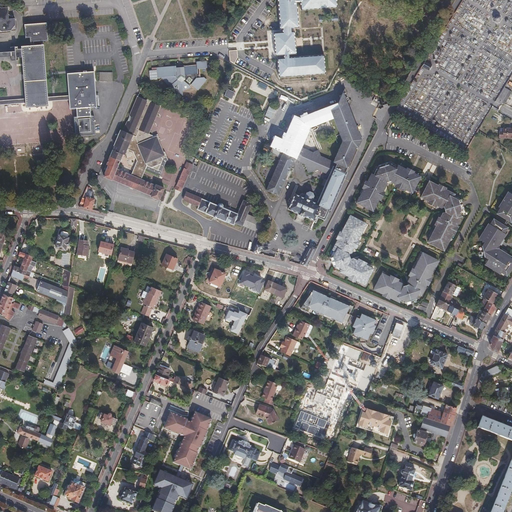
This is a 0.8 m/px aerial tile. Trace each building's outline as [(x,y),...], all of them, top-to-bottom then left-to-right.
[(277,0),(280,29),(283,28),(284,33),(274,34),(275,55),(285,55),(285,58),(278,59),(279,77),(325,74),(324,56),(289,58),(289,54),(297,54),(295,32),(292,33),(291,28),(299,27),(298,2),(301,2),(302,10),(337,7),(336,0),(277,0)] [(0,30),(1,31),(12,30),(12,31),(16,31),(15,19),(13,19),(8,14),(7,7),(4,7),(0,4),(0,30)] [(500,17),(501,16),(498,14),(497,15),(495,14),(493,18),(494,19),(494,20),(497,22),(498,21),(499,22),(501,18),(500,17)] [(48,102),(48,97),(46,67),(44,44),(35,45),(34,41),(48,40),(47,22),(24,24),(26,38),(30,37),(30,45),(22,46),(22,48),(18,49),(18,46),(10,47),(11,52),(8,52),(8,56),(11,56),(11,61),(19,60),(18,58),(22,58),(25,98),(26,103),(26,107),(49,106),(48,102)] [(182,90),(183,90),(191,88),(190,87),(191,86),(197,91),(206,81),(204,78),(200,79),(199,72),(206,71),(205,60),(196,61),(196,64),(175,67),(175,65),(156,68),(157,76),(158,76),(158,75),(162,75),(162,76),(161,76),(171,85),(172,86),(178,78),(182,79),(182,90)] [(67,74),(69,95),(69,100),(70,109),(76,109),(77,116),(74,117),(76,137),(96,135),(94,108),(97,107),(94,71),(87,72),(87,71),(83,71),(83,72),(67,74)] [(111,81),(112,72),(99,71),(99,80),(111,81)] [(184,94),(183,90),(182,90),(182,79),(178,78),(172,86),(171,85),(168,88),(184,94)] [(500,101),(503,103),(504,104),(511,91),(504,87),(498,98),(501,100),(500,101)] [(328,111),(321,113),(331,118),(333,117),(334,120),(359,133),(359,132),(356,131),(357,129),(356,126),(353,125),(355,122),(354,120),(351,119),(352,116),(352,114),(349,113),(350,111),(349,108),(348,107),(351,100),(346,89),(343,95),(341,96),(341,98),(338,105),(328,109),(328,111)] [(159,199),(164,188),(155,184),(155,185),(141,179),(142,177),(140,174),(141,170),(144,171),(147,165),(158,170),(163,159),(162,158),(166,156),(164,151),(162,152),(157,139),(154,140),(152,135),(148,134),(160,106),(150,102),(150,104),(146,103),(147,101),(137,97),(130,115),(133,116),(131,122),(128,121),(123,132),(121,138),(118,137),(114,146),(116,147),(115,151),(112,150),(106,165),(108,165),(103,177),(112,180),(151,195),(151,196),(159,199)] [(321,113),(319,112),(300,119),(298,121),(295,123),(295,124),(321,113)] [(358,137),(359,134),(359,133),(334,120),(342,141),(343,143),(334,162),(321,156),(319,150),(312,153),(300,147),(309,126),(331,118),(321,113),(295,124),(293,128),(285,145),(281,144),(275,146),(273,146),(270,153),(280,158),(266,189),(278,194),(294,160),(302,163),(304,167),(307,169),(309,173),(313,172),(316,173),(321,171),(329,175),(319,198),(316,203),(311,201),(313,198),(314,196),(313,192),(309,191),(306,192),(305,194),(302,193),(300,193),(299,195),(294,193),(287,209),(298,214),(298,215),(303,217),(304,216),(315,220),(317,215),(319,215),(318,217),(325,219),(329,210),(330,210),(343,181),(342,180),(343,178),(344,179),(347,173),(345,172),(347,168),(350,162),(359,141),(361,142),(362,141),(361,138),(358,137)] [(298,121),(300,119),(295,116),(285,139),(271,145),(273,146),(275,146),(281,144),(285,145),(293,128),(295,124),(295,123),(298,121)] [(511,137),(511,126),(504,127),(504,131),(500,131),(500,137),(511,137)] [(349,169),(361,142),(359,141),(350,162),(347,168),(349,169)] [(413,190),(420,178),(416,175),(416,174),(413,172),(410,170),(410,169),(407,167),(406,169),(400,165),(398,168),(396,166),(391,163),(390,165),(388,164),(388,162),(379,164),(380,167),(379,169),(377,168),(374,174),(373,176),(371,175),(368,181),(366,180),(364,184),(366,185),(364,188),(359,198),(360,199),(358,203),(371,210),(373,206),(375,207),(380,198),(383,191),(387,183),(387,182),(386,180),(391,179),(392,181),(392,182),(396,184),(404,188),(408,190),(409,188),(413,190)] [(184,168),(177,185),(181,187),(183,188),(190,170),(184,168)] [(447,241),(449,242),(453,234),(456,227),(457,225),(456,224),(460,215),(464,208),(462,207),(461,207),(460,203),(461,202),(462,200),(454,196),(445,191),(446,190),(439,186),(434,183),(433,185),(429,183),(422,195),(426,198),(425,199),(429,201),(437,205),(438,206),(439,204),(443,207),(444,207),(445,207),(446,208),(447,210),(446,210),(445,211),(446,212),(445,212),(443,218),(441,217),(440,218),(437,225),(433,233),(434,234),(432,238),(430,242),(442,249),(447,241)] [(242,225),(247,214),(251,204),(243,200),(238,211),(237,213),(223,207),(223,205),(222,203),(221,203),(219,203),(217,205),(186,192),(182,200),(198,206),(197,210),(234,225),(235,223),(242,226),(242,225)] [(511,193),(508,192),(499,207),(501,208),(502,209),(499,215),(509,221),(511,217),(511,193)] [(79,206),(92,210),(95,199),(83,196),(79,206)] [(237,213),(238,211),(235,210),(235,209),(228,206),(228,207),(223,205),(223,207),(237,213)] [(261,233),(266,222),(247,214),(242,225),(261,233)] [(365,222),(352,215),(347,225),(346,224),(341,231),(338,238),(337,240),(339,241),(335,250),(331,257),(331,258),(335,259),(335,262),(333,265),(341,269),(350,274),(349,276),(356,279),(361,282),(362,280),(366,282),(373,270),(369,267),(370,266),(366,264),(358,259),(357,261),(351,258),(350,258),(348,257),(348,255),(348,253),(349,253),(349,252),(352,247),(353,248),(354,246),(358,239),(362,232),(360,231),(365,222)] [(503,232),(506,227),(496,220),(492,226),(490,225),(488,224),(480,238),(485,242),(484,243),(484,245),(487,256),(488,258),(489,259),(486,264),(501,273),(502,272),(503,270),(509,273),(511,267),(511,260),(510,260),(511,258),(511,256),(507,253),(508,251),(506,250),(505,252),(502,250),(499,249),(498,249),(497,247),(499,246),(500,244),(502,241),(504,242),(505,240),(503,239),(506,234),(505,233),(503,232)] [(68,242),(69,238),(67,237),(68,234),(67,233),(62,231),(61,232),(60,236),(58,235),(55,248),(66,250),(67,246),(68,246),(69,244),(69,243),(68,242)] [(79,240),(77,254),(87,255),(89,246),(88,246),(88,241),(79,240)] [(101,241),(98,251),(110,255),(113,244),(101,241)] [(256,243),(252,252),(259,254),(262,245),(256,243)] [(307,267),(317,248),(311,245),(301,265),(307,267)] [(118,260),(131,263),(134,252),(128,251),(128,249),(121,248),(118,260)] [(26,270),(30,271),(33,265),(34,266),(35,262),(30,260),(32,256),(20,251),(19,255),(24,257),(20,268),(26,270)] [(433,268),(437,260),(425,253),(420,261),(418,261),(414,268),(410,275),(410,277),(411,277),(408,283),(408,284),(407,286),(405,286),(403,285),(397,282),(398,280),(390,276),(387,275),(386,276),(381,274),(375,287),(379,289),(378,291),(383,293),(390,297),(391,295),(400,300),(407,303),(408,303),(409,300),(412,299),(415,301),(416,300),(420,293),(424,284),(426,285),(427,284),(430,277),(434,269),(433,268)] [(161,265),(173,270),(177,258),(166,254),(161,265)] [(30,272),(30,271),(26,270),(20,268),(14,266),(13,270),(29,276),(31,277),(33,274),(30,272)] [(221,286),(226,273),(215,269),(210,282),(221,286)] [(28,278),(29,276),(13,270),(10,275),(20,279),(23,278),(24,276),(28,278)] [(63,285),(68,286),(71,272),(65,270),(63,284),(63,285)] [(273,293),(277,284),(269,280),(265,289),(273,293)] [(65,304),(67,291),(62,289),(40,281),(36,292),(63,303),(65,304)] [(457,286),(448,281),(443,291),(452,295),(457,286)] [(8,282),(3,294),(12,298),(16,285),(8,282)] [(287,288),(277,284),(273,293),(283,297),(287,288)] [(144,304),(154,308),(161,290),(153,287),(147,301),(146,300),(144,301),(144,302),(145,303),(144,304)] [(488,301),(492,303),(498,294),(489,288),(483,298),(488,301)] [(439,299),(448,303),(452,295),(443,291),(439,299)] [(3,294),(0,301),(0,314),(5,316),(5,317),(9,321),(13,316),(13,315),(15,312),(11,309),(12,307),(18,309),(20,304),(14,302),(13,304),(11,303),(13,298),(12,298),(3,294)] [(350,298),(335,334),(356,344),(358,339),(359,336),(363,338),(365,337),(377,309),(350,298)] [(437,306),(447,311),(450,304),(448,303),(439,299),(437,306)] [(201,301),(197,311),(208,315),(212,306),(201,301)] [(420,307),(426,310),(429,304),(422,301),(420,307)] [(483,311),(491,315),(497,306),(492,303),(488,301),(483,311)] [(450,304),(447,311),(456,316),(462,320),(466,313),(463,311),(450,304)] [(64,327),(66,323),(63,318),(60,316),(41,309),(39,313),(38,317),(64,327)] [(208,315),(197,311),(193,320),(205,324),(208,315)] [(478,319),(487,324),(491,315),(483,311),(478,319)] [(492,349),(499,353),(501,350),(499,349),(505,334),(509,329),(511,330),(511,317),(505,314),(497,327),(490,345),(492,349)] [(395,324),(397,318),(391,316),(390,320),(387,320),(384,327),(392,330),(395,324)] [(474,325),(484,330),(487,324),(478,319),(476,318),(472,316),(470,322),(474,324),(474,325)] [(403,321),(397,318),(395,324),(401,327),(403,321)] [(293,335),(302,339),(304,335),(305,336),(310,324),(301,320),(299,325),(298,328),(296,328),(293,335)] [(32,330),(39,333),(43,324),(35,321),(32,330)] [(153,327),(141,322),(133,341),(146,345),(153,327)] [(0,326),(0,354),(2,349),(10,328),(1,324),(0,326)] [(310,324),(305,336),(308,337),(313,326),(310,324)] [(58,389),(70,360),(76,344),(77,342),(69,328),(63,331),(70,343),(53,383),(44,379),(43,383),(58,389)] [(199,350),(205,336),(195,331),(189,346),(190,347),(188,351),(196,354),(198,350),(199,350)] [(406,344),(409,346),(412,339),(402,335),(395,333),(391,341),(397,344),(404,347),(406,344)] [(27,335),(15,368),(24,371),(37,338),(27,335)] [(281,351),(291,356),(294,347),(297,341),(287,337),(285,342),(284,343),(282,342),(280,346),(283,347),(281,351)] [(356,344),(355,347),(363,350),(381,358),(382,355),(384,350),(358,339),(356,344)] [(127,351),(114,346),(110,355),(116,358),(111,370),(118,373),(119,371),(128,374),(131,367),(122,364),(127,351)] [(458,351),(473,357),(475,353),(474,352),(460,346),(458,351)] [(441,367),(447,354),(437,350),(431,363),(441,367)] [(261,354),(258,363),(267,366),(272,368),(274,364),(276,365),(278,360),(273,358),(273,359),(261,354)] [(367,357),(361,355),(358,363),(364,366),(367,357)] [(372,383),(374,378),(378,367),(376,366),(377,364),(376,363),(375,362),(373,361),(372,362),(365,381),(372,383)] [(170,370),(160,366),(156,374),(171,381),(192,389),(194,384),(185,380),(185,379),(177,376),(175,378),(169,375),(170,370)] [(501,369),(501,367),(497,366),(484,371),(479,380),(485,382),(490,373),(501,369)] [(4,385),(9,373),(0,369),(0,388),(2,389),(4,388),(5,386),(4,385)] [(171,381),(156,374),(154,380),(167,386),(167,385),(169,385),(171,381)] [(446,382),(463,389),(464,384),(456,381),(457,380),(448,377),(446,382)] [(213,393),(224,397),(229,382),(218,378),(213,393)] [(264,402),(273,405),(274,402),(272,400),(276,389),(278,384),(269,380),(262,397),(265,398),(264,402)] [(369,391),(372,383),(365,381),(363,388),(369,391)] [(443,385),(434,381),(428,395),(438,399),(443,385)] [(124,395),(132,398),(134,392),(127,389),(124,395)] [(224,402),(233,406),(236,398),(227,394),(224,402)] [(150,403),(161,407),(162,403),(152,399),(150,403)] [(157,419),(162,408),(161,407),(150,403),(147,412),(152,415),(151,417),(157,419)] [(278,420),(273,409),(260,404),(256,413),(266,417),(269,424),(278,420)] [(419,415),(450,425),(451,426),(457,408),(449,405),(446,405),(442,416),(430,412),(431,408),(423,405),(422,406),(419,415)] [(171,406),(169,410),(184,417),(186,413),(171,406)] [(394,416),(363,406),(360,414),(362,414),(358,424),(365,426),(365,428),(380,432),(380,431),(387,433),(390,423),(392,424),(394,416)] [(212,418),(195,411),(191,421),(170,413),(165,428),(185,436),(174,462),(191,469),(212,418)] [(113,424),(116,418),(111,416),(111,413),(110,412),(108,412),(106,414),(100,412),(98,418),(100,419),(99,421),(102,422),(102,424),(104,425),(106,425),(106,424),(109,425),(110,423),(113,424)] [(67,425),(79,430),(81,424),(74,421),(76,418),(66,414),(63,420),(62,420),(62,419),(48,413),(47,416),(53,419),(60,422),(67,425)] [(511,428),(482,417),(478,428),(511,441),(511,457),(490,511),(503,511),(511,489),(511,428)] [(65,428),(67,425),(60,422),(53,419),(51,423),(50,422),(45,435),(40,433),(38,440),(50,445),(52,438),(51,437),(56,425),(65,428)] [(32,430),(20,425),(17,432),(38,440),(40,433),(37,432),(35,431),(32,430)] [(428,433),(417,429),(416,434),(413,433),(412,434),(412,435),(412,437),(415,437),(414,442),(424,445),(428,433)] [(152,436),(145,433),(144,437),(143,437),(132,462),(142,466),(144,460),(142,459),(146,451),(145,451),(148,445),(147,444),(149,439),(151,440),(152,436)] [(18,447),(27,449),(29,439),(20,437),(18,447)] [(231,440),(228,451),(235,453),(234,456),(257,464),(261,450),(231,440)] [(293,446),(287,460),(300,465),(305,451),(293,446)] [(367,457),(370,450),(365,448),(364,452),(352,448),(347,462),(356,465),(360,454),(367,457)] [(272,463),(269,471),(277,473),(279,466),(272,463)] [(304,479),(291,474),(293,469),(281,464),(278,471),(286,474),(283,481),(301,488),(304,479)] [(34,476),(47,481),(51,471),(38,466),(34,476)] [(412,481),(416,470),(406,466),(404,470),(403,470),(401,472),(402,474),(403,475),(399,487),(411,491),(414,482),(412,481)] [(193,483),(160,469),(154,486),(160,488),(151,510),(155,511),(154,511),(171,511),(178,496),(187,499),(193,483)] [(0,483),(17,490),(20,485),(22,480),(1,471),(0,472),(0,483)] [(78,502),(84,488),(71,482),(69,487),(67,486),(64,495),(72,498),(71,500),(78,502)] [(53,495),(55,488),(57,484),(54,483),(52,487),(49,488),(47,493),(53,495)] [(49,504),(54,506),(57,497),(56,496),(58,489),(55,488),(53,495),(51,499),(49,504)] [(132,505),(137,493),(126,488),(121,500),(132,505)] [(378,511),(380,507),(364,502),(361,509),(360,508),(358,511),(378,511)]
